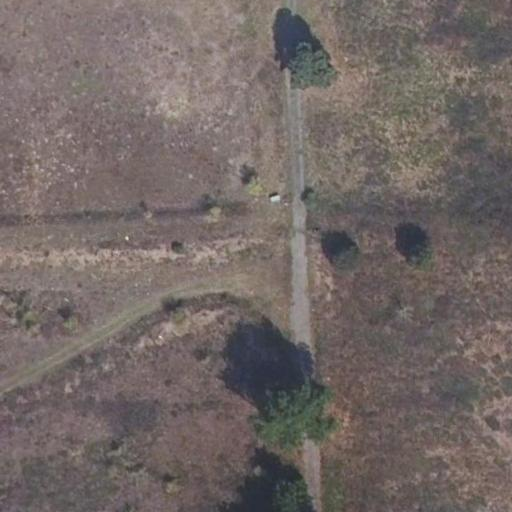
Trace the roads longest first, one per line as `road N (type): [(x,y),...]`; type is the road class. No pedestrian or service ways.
road 1 (track): [(292,211),(0,381)]
road 2 (track): [(292,211),(306,511)]
road 3 (track): [(0,230),(292,211)]
road 4 (track): [(285,0),(292,211)]
